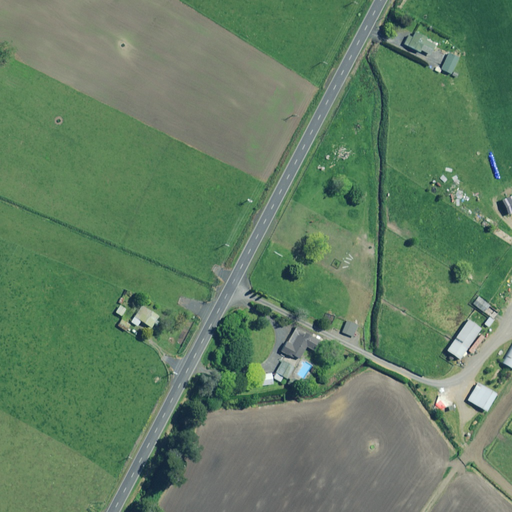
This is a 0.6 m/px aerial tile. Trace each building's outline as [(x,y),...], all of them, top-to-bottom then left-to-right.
[(425,44),(413,38),(410,43),(407,41),(402,51),(416,58),(417,56),(427,61),(432,50),(424,46),(425,44)] [(456,64),(447,59),(439,75),(448,80),(456,64)] [(511,271),(496,296),(508,304),(511,298),(511,271)] [(497,318),(486,309),(480,316),(488,322),(482,329),(486,333),(492,326),(491,325),(497,318)] [(124,315),(118,311),(113,319),(120,323),(124,315)] [(157,322),(139,311),(129,329),(136,332),(138,327),(150,334),(157,322)] [(128,331),(120,326),(116,332),(124,337),(128,331)] [(356,331),(345,326),(340,338),(351,343),(356,331)] [(478,334),(466,326),(448,352),(460,360),(478,334)] [(318,346),(299,337),(292,350),(285,346),(279,357),(297,366),(303,353),(311,357),(314,351),(315,352),(318,346)] [(293,372),(281,366),(272,384),(283,390),(293,372)] [(271,390),(270,379),(255,381),(256,392),(271,390)] [(494,400),(476,388),(466,406),(484,417),(494,400)]
